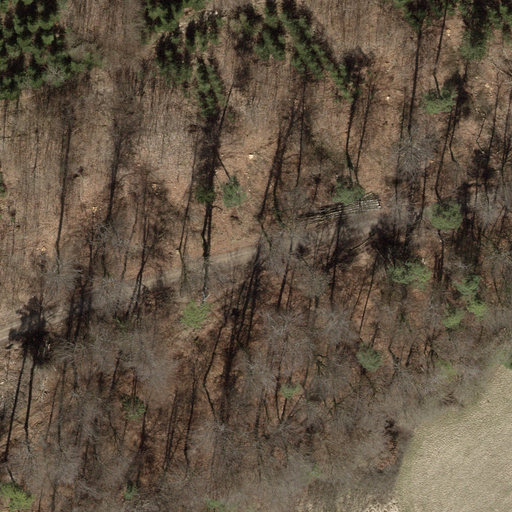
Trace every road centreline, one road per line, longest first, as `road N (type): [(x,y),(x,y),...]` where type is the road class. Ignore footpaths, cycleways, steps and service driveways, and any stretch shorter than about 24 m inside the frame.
road 1 (track): [(0,331),(234,255),(511,186)]
road 2 (track): [(444,208),(278,275),(101,365),(0,429)]
